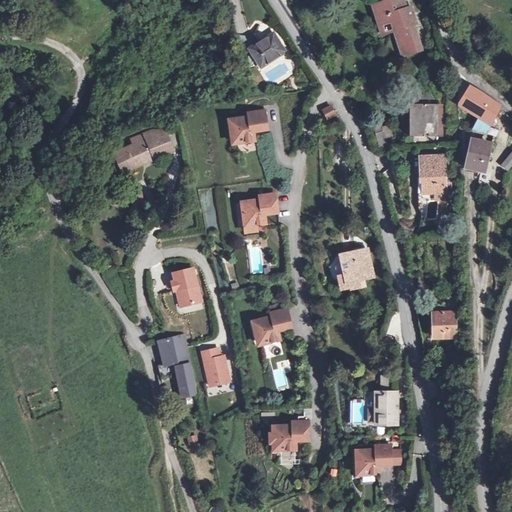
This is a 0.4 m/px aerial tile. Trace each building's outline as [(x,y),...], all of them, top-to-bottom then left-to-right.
[(406,8),(403,0),(390,0),(374,5),(383,34),(396,30),(401,45),(403,44),(407,55),(422,49),(411,19),(414,18),(411,7),(406,8)] [(273,34),(250,49),(262,66),(285,52),(273,34)] [(480,91),(471,86),(464,96),(467,97),(470,104),(473,106),(470,111),(479,116),(491,123),(500,106),(480,91)] [(425,104),(412,104),(412,137),(414,137),(435,136),(437,136),(437,104),(433,104),(433,99),(430,95),(425,95),(425,104)] [(467,97),(464,96),(458,106),(470,111),(473,106),(470,104),(467,97)] [(331,106),(323,111),(327,118),(335,114),(331,106)] [(249,117),(232,119),(235,143),(254,140),(253,132),(255,131),(254,123),(266,122),(264,111),(249,113),(249,117)] [(496,125),(491,123),(479,116),(472,129),(493,136),(496,125)] [(267,130),(266,122),(254,123),(255,131),(267,130)] [(390,126),(376,130),(381,149),(387,147),(385,137),(393,135),(390,126)] [(135,146),(115,154),(123,171),(173,152),(164,131),(145,135),(147,142),(135,146)] [(147,142),(145,135),(133,141),(135,146),(147,142)] [(491,145),(471,141),(465,165),(466,166),(466,168),(482,171),(485,172),(491,145)] [(511,164),(511,152),(501,165),(507,170),(511,164)] [(444,156),(422,157),(422,178),(417,178),(417,194),(435,193),(435,200),(451,199),(450,178),(445,178),(444,156)] [(491,173),(485,172),(482,171),(479,183),(489,185),(491,173)] [(141,194),(132,196),(135,208),(144,206),(141,194)] [(260,200),(243,202),(246,226),(247,226),(256,225),(266,224),(264,215),(266,214),(265,206),(277,205),(275,194),(259,196),(260,200)] [(278,212),(277,205),(265,206),(266,214),(278,212)] [(248,238),(249,247),(260,246),(259,237),(248,238)] [(367,249),(342,255),(344,262),(338,263),(336,265),(339,275),(342,290),(350,288),(350,290),(365,287),(363,279),(373,277),(367,249)] [(193,268),(173,274),(175,282),(172,282),(174,291),(177,291),(181,307),(202,302),(193,268)] [(433,276),(419,276),(419,293),(434,292),(433,276)] [(286,309),(271,313),(272,317),(254,321),(261,344),(280,340),(278,331),(280,331),(278,323),(289,320),(286,309)] [(437,310),(434,310),(434,338),(456,337),(455,313),(449,313),(437,313),(437,310)] [(291,328),(289,320),(278,323),(280,331),(291,328)] [(184,334),(160,339),(166,364),(175,362),(177,374),(183,397),(197,394),(184,334)] [(123,339),(113,343),(119,358),(129,354),(123,339)] [(231,382),(223,346),(201,352),(209,387),(231,382)] [(457,352),(449,352),(449,361),(457,360),(457,352)] [(161,377),(177,374),(175,362),(166,364),(158,365),(161,377)] [(392,376),(381,376),(381,393),(376,392),(376,409),(376,421),(376,424),(397,424),(396,414),(395,415),(395,409),(397,409),(397,393),(392,393),(392,376)] [(372,406),(372,392),(364,392),(364,399),(351,399),(351,423),(366,423),(366,406),(372,406)] [(298,422),(293,422),(293,426),(275,426),(276,450),(295,450),(295,441),(297,441),(297,433),(309,432),(309,422),(306,422),(306,417),(298,417),(298,422)] [(309,440),(309,432),(297,433),(297,441),(309,440)] [(196,436),(188,438),(190,445),(197,444),(196,436)] [(376,450),(359,451),(360,475),(379,474),(379,465),(392,464),(391,453),(391,446),(376,446),(376,450)] [(401,452),(391,453),(392,464),(401,464),(401,452)]
